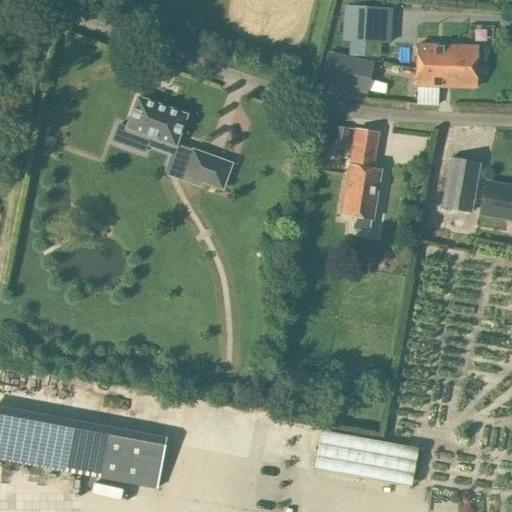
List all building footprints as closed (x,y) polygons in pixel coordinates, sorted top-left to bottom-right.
[(410,25),(411,9),(344,6),(342,37),(397,44),(399,24),(410,25)] [(436,67),(476,69),(477,47),(417,44),(416,67),(436,68),(436,67)] [(331,52),(327,84),(375,90),(379,57),(331,52)] [(436,68),(416,67),(415,85),(475,88),(476,69),(436,67),(436,68)] [(186,114),(138,97),(126,128),(175,145),(186,114)] [(349,128),(338,126),(334,146),(346,148),(349,128)] [(354,129),(347,177),(341,214),(354,216),(352,229),(369,232),(371,219),(372,219),(380,170),(371,169),(376,133),(354,129)] [(184,175),(222,189),(232,163),(193,149),(184,175)] [(440,207),(471,213),(480,162),(449,157),(440,207)] [(511,186),(485,182),(479,214),(511,220),(511,186)] [(329,375),(295,370),(292,391),(326,396),(329,375)] [(166,437),(0,406),(0,460),(157,489),(166,437)] [(418,449),(321,431),(315,469),(411,487),(418,449)]
